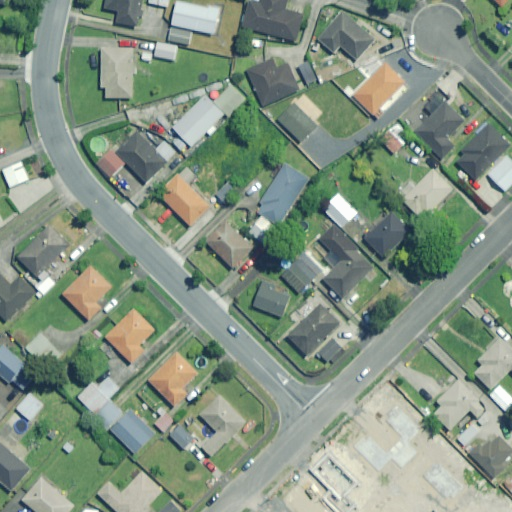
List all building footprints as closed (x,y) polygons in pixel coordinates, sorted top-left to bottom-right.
[(142,0),(105,0),(103,10),(118,13),(116,26),(137,30),(142,0)] [(149,0),(148,4),(167,8),(168,0),(149,0)] [(300,44),(303,32),(307,20),(303,19),(303,16),(285,11),(287,0),(261,0),(260,5),(250,2),(243,28),(296,43),(300,44)] [(492,0),(502,9),(510,0),(492,0)] [(218,11),(177,2),(171,26),(213,35),(218,11)] [(375,41),(341,14),(318,42),(334,55),(340,48),(358,62),(375,41)] [(191,34),(171,30),(169,42),(189,46),(191,34)] [(176,48),(157,45),(155,59),(174,62),(176,48)] [(132,46),(101,46),(101,90),(106,90),(106,99),(132,100),(132,46)] [(275,70),(271,60),(248,71),(264,107),(300,91),(288,64),(275,70)] [(405,84),(386,64),(353,96),(377,120),(389,109),(384,104),(405,84)] [(246,100),(231,86),(214,104),(206,97),(173,130),(192,148),(207,133),(211,137),(217,130),(213,127),(225,115),(228,118),(246,100)] [(465,123),(445,103),(412,135),(423,146),(425,144),(442,161),(456,148),(448,140),(465,123)] [(511,147),(488,125),(454,161),(476,183),(511,147)] [(146,185),(177,155),(164,142),(156,151),(138,133),(115,155),(110,150),(96,164),(111,179),(126,164),(146,185)] [(406,143),(396,133),(383,145),(393,156),(406,143)] [(511,185),(511,162),(506,157),(488,176),(505,193),(511,185)] [(22,161),(2,169),(10,189),(29,181),(25,170),(22,161)] [(282,225),(300,194),(302,191),(297,187),(304,175),(285,163),(261,202),(247,194),(239,207),(258,219),(248,235),(269,247),(282,225)] [(453,190),(433,171),(416,188),(408,180),(395,193),(423,221),(453,190)] [(210,208),(177,175),(158,195),(190,227),(210,208)] [(240,192),(230,182),(216,197),(226,206),(240,192)] [(358,214),(339,195),(323,211),(342,229),(358,214)] [(410,235),(390,215),(364,241),(383,261),(410,235)] [(253,250),(226,223),(206,243),(233,270),(253,250)] [(375,271),(334,226),(320,239),(342,262),(323,280),(342,301),(375,271)] [(18,259),(40,281),(48,273),(46,271),(69,247),(49,228),(18,259)] [(322,273),(303,254),(281,276),(300,295),(322,273)] [(111,289),(91,268),(63,296),(89,322),(101,310),(96,304),(111,289)] [(10,287),(0,275),(0,316),(6,323),(35,295),(19,278),(10,287)] [(291,295),(263,283),(253,307),(282,319),(291,295)] [(329,336),(340,324),(328,312),(330,309),(318,297),(308,307),(313,312),(288,338),(308,357),(314,351),(329,365),(343,351),(329,336)] [(155,331),(134,311),(106,339),(132,365),(144,352),(139,347),(155,331)] [(511,364),(511,353),(499,340),(479,360),(484,366),(474,375),(491,392),(511,370),(511,365),(511,364)] [(37,374),(1,347),(0,348),(0,377),(21,394),(37,374)] [(198,374),(177,354),(149,383),(175,408),(188,395),(182,390),(198,374)] [(119,389),(109,379),(98,389),(93,383),(78,398),(108,428),(122,414),(108,401),(119,389)] [(429,421),(445,437),(466,416),(473,423),(486,410),(457,382),(436,402),(442,408),(432,418),(429,421)] [(16,411),(30,422),(43,407),(29,395),(16,411)] [(247,425),(220,397),(200,417),(217,434),(202,448),(212,458),(247,425)] [(155,435),(131,411),(111,431),(135,455),(155,435)] [(429,444),(398,411),(379,429),(410,462),(429,444)] [(174,422),(165,414),(154,425),(163,433),(174,422)] [(479,433),(471,426),(457,440),(465,448),(479,433)] [(64,435),(55,427),(48,436),(56,443),(64,435)] [(193,442),(179,427),(169,436),(183,451),(193,442)] [(496,482),(506,472),(501,466),(504,463),(511,454),(511,450),(498,436),(482,452),(477,447),(469,455),(494,480),(496,482)] [(31,471),(0,443),(0,483),(11,493),(31,471)] [(74,449),(68,443),(63,450),(69,455),(74,449)] [(380,466),(359,445),(333,472),(359,497),(368,488),(363,483),(380,466)] [(434,483),(421,469),(411,478),(424,492),(434,483)] [(143,511),(162,493),(142,473),(122,495),(109,483),(98,495),(115,511),(143,511)] [(41,477),(20,499),(34,511),(70,511),(75,507),(41,477)] [(511,478),(511,477),(503,485),(511,494),(511,478)] [(341,511),(322,492),(302,511),(341,511)] [(177,511),(168,503),(158,511),(177,511)]
